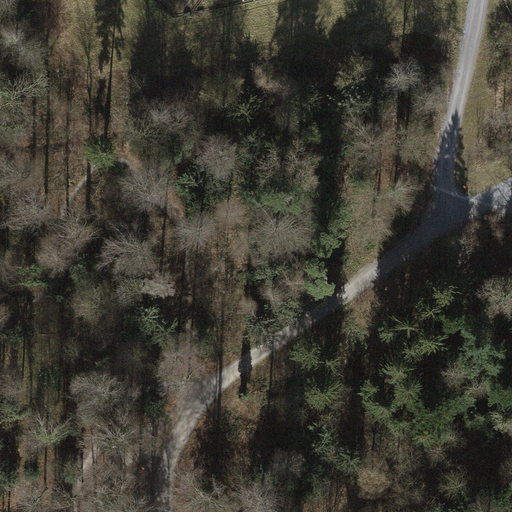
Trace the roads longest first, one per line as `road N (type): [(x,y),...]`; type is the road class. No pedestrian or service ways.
road 1 (unknown): [(0,337),(55,276),(68,200),(102,161),(116,160),(141,178),(182,234),(189,358),(201,398)]
road 2 (track): [(201,398),(452,216),(511,188)]
road 3 (unclassified): [(479,0),(442,166),(452,216)]
road 4 (track): [(163,511),(164,473),(201,398)]
